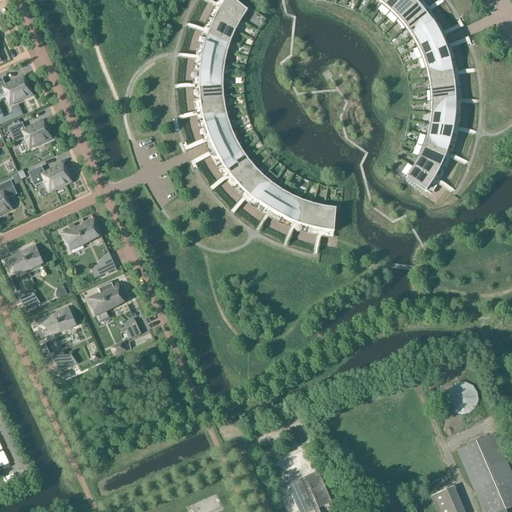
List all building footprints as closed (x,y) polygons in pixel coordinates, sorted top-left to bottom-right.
[(226,0),(223,4),(220,9),(240,22),(243,17),(247,12),(230,0),(226,0)] [(386,8),(390,12),(400,0),(384,0),(381,5),(386,8)] [(394,16),(398,20),(416,4),(411,0),(400,0),(390,12),(394,16)] [(416,4),(398,20),(402,24),(405,29),(424,14),(420,9),(416,4)] [(237,27),(240,22),(220,9),(216,15),(213,21),(235,32),(237,27)] [(409,34),(412,38),(432,25),(428,20),(424,14),(405,29),(409,34)] [(210,28),(208,34),(230,42),(232,37),(235,32),(213,21),(210,28)] [(436,31),(432,25),(412,38),(415,43),(417,48),(439,37),(436,31)] [(228,48),(230,42),(208,34),(206,40),(204,47),(227,53),(228,48)] [(420,53),(422,59),(444,50),(442,43),(439,37),(417,48),(420,53)] [(202,53),(201,60),(224,64),(225,59),(227,53),(204,47),(202,53)] [(447,56),(444,50),(422,59),(424,64),(426,69),(449,63),(447,56)] [(223,70),(224,64),(201,60),(199,67),(199,74),(223,76),(223,70)] [(427,75),(428,80),(452,76),(450,69),(449,63),(426,69),(427,75)] [(198,80),(198,87),(222,87),(222,81),(223,76),(199,74),(198,80)] [(453,83),(452,76),(428,80),(429,86),(430,92),(454,89),(453,83)] [(9,84),(6,86),(2,79),(0,79),(0,97),(5,95),(9,104),(16,101),(17,102),(23,99),(23,98),(31,94),(24,79),(15,83),(16,84),(10,87),(9,84)] [(222,93),(222,87),(198,87),(198,94),(199,101),(223,98),(222,93)] [(430,97),(431,103),(455,103),(454,96),(454,89),(430,92),(430,97)] [(200,108),(201,114),(224,110),(223,104),(223,98),(199,101),(200,108)] [(454,110),(455,103),(431,103),(430,109),(430,114),(454,116),(454,110)] [(226,115),(224,110),(201,114),(202,121),(204,128),(227,121),(226,115)] [(430,120),(429,126),(452,130),(453,123),(454,116),(430,114),(430,120)] [(206,134),(208,140),(231,132),(229,126),(227,121),(204,128),(206,134)] [(29,128),(25,130),(22,123),(8,130),(14,144),(25,139),(29,148),(36,145),(36,146),(43,143),(42,142),(51,138),(44,123),(35,127),(36,128),(30,131),(29,128)] [(451,137),(452,130),(429,126),(428,131),(426,137),(449,143),(451,137)] [(211,147),(214,153),(235,142),(233,137),(231,132),(208,140),(211,147)] [(425,142),(423,148),(445,156),(447,150),(449,143),(426,137),(425,142)] [(217,159),(221,165),(241,152),(238,147),(235,142),(214,153),(217,159)] [(443,162),(445,156),(423,148),(421,153),(418,158),(440,169),(443,162)] [(224,170),(228,176),(248,161),(244,157),(241,152),(221,165),(224,170)] [(416,163),(413,168),(433,180),(437,175),(440,169),(418,158),(416,163)] [(251,166),(248,161),(228,176),(233,181),(237,186),(255,170),(251,166)] [(44,183),(48,192),(55,189),(56,190),(62,187),(62,186),(70,182),(63,166),(55,170),(55,172),(49,175),(48,172),(45,174),(42,167),(28,174),(34,188),(44,183)] [(425,192),(426,192),(430,186),(433,180),(413,168),(410,173),(406,178),(425,192)] [(242,191),(247,196),(263,178),(259,174),(255,170),(237,186),(242,191)] [(267,182),(263,178),(247,196),(252,200),(257,205),(272,185),(267,182)] [(0,186),(0,215),(4,213),(4,212),(11,209),(7,200),(17,195),(10,181),(0,186)] [(263,209),(269,212),(281,192),(276,189),(272,185),(257,205),(263,209)] [(286,195),(281,192),(269,212),(274,216),(281,219),(291,197),(286,195)] [(287,222),(293,224),(302,202),(296,200),(291,197),(281,219),(287,222)] [(307,204),(302,202),(293,224),(299,227),(306,229),(312,206),(307,204)] [(312,230),(319,232),(324,208),(318,207),(312,206),(306,229),(312,230)] [(329,209),(324,208),(319,232),(326,233),(333,234),(335,210),(329,209)] [(62,236),(69,251),(70,250),(71,252),(82,247),(82,245),(100,237),(94,222),(85,226),(84,225),(75,229),(76,230),(62,236)] [(12,258),(12,259),(3,263),(10,278),(29,269),(29,271),(41,266),(40,264),(41,263),(35,249),(21,255),(21,254),(12,258)] [(91,272),(93,280),(116,270),(108,254),(91,272)] [(101,295),(87,302),(94,316),(95,316),(96,317),(108,312),(107,311),(125,302),(125,301),(127,300),(125,294),(122,295),(119,287),(110,291),(107,286),(98,290),(101,295)] [(25,311),(40,305),(33,294),(18,295),(25,311)] [(73,326),(75,325),(68,310),(54,316),(45,320),(45,321),(36,325),(43,340),(62,331),(62,333),(74,327),(73,326)] [(129,341),(141,335),(135,322),(125,331),(129,341)] [(96,354),(90,357),(93,363),(99,360),(96,354)] [(51,357),(58,373),(77,365),(71,356),(51,357)] [(68,372),(59,376),(62,381),(70,377),(68,372)] [(469,414),(475,408),(478,401),(477,393),(473,387),(466,383),(458,383),(451,387),(446,393),(446,401),(448,408),(453,413),(462,416),(469,414)] [(505,511),(505,510),(511,507),(511,476),(494,435),(457,451),(482,511),(505,511)] [(436,511),(462,511),(452,487),(430,497),(436,511)]
